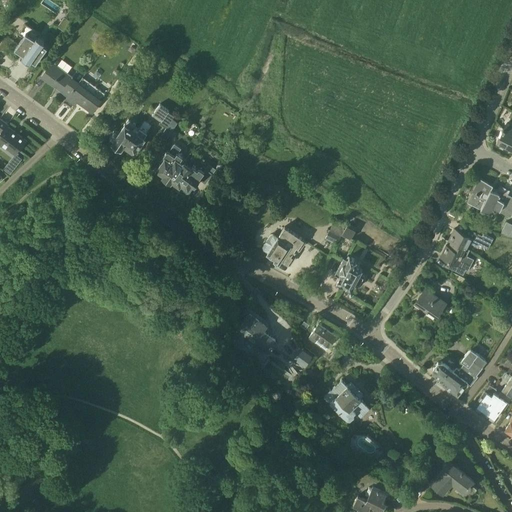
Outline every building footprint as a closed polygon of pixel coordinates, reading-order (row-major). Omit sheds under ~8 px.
[(20,40),(14,49),(23,55),(22,57),(30,62),(31,60),(36,63),(47,46),(43,43),(44,41),(36,36),(35,37),(24,29),(19,37),(22,38),(20,40)] [(106,41),(98,36),(93,42),(101,47),(106,41)] [(52,62),(41,76),(68,96),(78,82),(57,65),(59,62),(55,58),(52,62)] [(68,96),(66,98),(74,105),(77,101),(92,112),(102,99),(106,94),(82,76),(78,82),(68,96)] [(166,126),(174,114),(169,111),(159,104),(152,115),(161,120),(160,122),(166,126)] [(0,118),(0,130),(1,131),(0,132),(0,145),(1,146),(2,144),(15,154),(26,140),(7,125),(8,124),(0,118)] [(161,136),(166,140),(178,122),(172,118),(161,136)] [(113,131),(109,137),(110,139),(112,141),(121,148),(124,144),(135,151),(145,137),(144,137),(147,132),(139,127),(138,128),(135,126),(136,124),(128,119),(125,123),(118,132),(116,130),(113,131)] [(511,125),(506,123),(497,142),(511,149),(511,125)] [(175,155),(168,150),(166,150),(163,155),(164,157),(156,169),(163,174),(162,176),(171,182),(172,180),(185,162),(183,161),(182,162),(180,160),(183,156),(177,152),(175,155)] [(185,162),(172,180),(179,185),(179,188),(187,192),(189,192),(194,185),(198,180),(198,179),(205,183),(212,173),(205,168),(204,170),(199,167),(197,169),(192,165),(191,167),(185,162)] [(14,169),(7,163),(3,168),(10,174),(14,169)] [(497,189),(492,186),(493,185),(479,178),(467,202),(480,209),(490,213),(493,207),(499,210),(499,211),(511,217),(511,213),(511,196),(508,194),(510,190),(499,185),(497,189)] [(329,229),(325,238),(336,244),(340,235),(346,224),(335,219),(329,230),(329,229)] [(507,235),(511,225),(511,223),(506,221),(501,232),(507,235)] [(351,237),(356,228),(347,224),(342,233),(351,237)] [(267,251),(267,252),(275,257),(274,259),(279,262),(281,259),(288,264),(289,264),(295,256),(294,254),(293,254),(297,249),(298,249),(299,249),(304,241),(304,240),(284,226),(278,236),(274,233),(270,234),(263,246),(263,249),(267,251)] [(446,245),(445,247),(457,253),(461,246),(466,249),(467,249),(470,243),(477,246),(478,244),(488,248),(493,238),(483,233),(482,236),(471,230),(469,236),(464,233),(454,228),(448,240),(451,241),(448,246),(446,245)] [(445,247),(440,257),(450,261),(455,264),(453,269),(463,274),(466,269),(468,270),(473,259),(467,255),(469,250),(467,249),(466,249),(461,246),(457,253),(445,247)] [(354,264),(356,260),(349,256),(347,260),(343,258),(335,274),(339,276),(336,280),(348,287),(349,290),(352,291),(354,289),(353,286),(352,286),(353,284),(358,287),(361,286),(365,278),(364,275),(359,273),(362,268),(354,264)] [(436,317),(447,302),(425,287),(414,303),(427,313),(428,311),(436,317)] [(499,305),(495,311),(504,316),(507,310),(499,305)] [(277,339),(263,329),(266,325),(250,313),(230,340),(240,347),(247,337),(254,341),(253,342),(267,352),(277,339)] [(328,347),(336,336),(318,323),(311,334),(318,339),(315,343),(325,350),(328,346),(328,347)] [(312,355),(300,347),(292,359),(304,367),(312,355)] [(477,374),(488,360),(471,347),(461,361),(465,365),(461,370),(456,367),(454,370),(442,361),(438,362),(433,368),(433,373),(440,378),(438,379),(457,394),(466,382),(470,385),(478,375),(477,374)] [(334,354),(330,360),(335,364),(339,357),(342,353),(337,349),(334,354)] [(511,375),(498,394),(508,402),(509,402),(511,397),(511,375)] [(341,379),(324,396),(330,401),(347,419),(350,419),(354,415),(354,412),(355,411),(357,412),(361,416),(369,408),(365,404),(359,398),(363,394),(351,382),(347,385),(341,379)] [(484,413),(498,394),(495,392),(497,389),(490,384),(485,390),(485,389),(473,405),(484,413)] [(297,386),(287,391),(294,399),(299,397),(297,386)] [(508,402),(498,394),(484,413),(494,421),(508,402)] [(471,485),(475,481),(449,460),(438,473),(440,474),(431,485),(443,495),(452,484),(457,489),(455,491),(462,496),(464,493),(469,497),(476,489),(471,485)] [(402,489),(405,489),(407,486),(406,483),(401,479),(398,480),(396,483),(397,486),(402,489)] [(357,494),(353,504),(367,511),(368,509),(373,511),(375,507),(382,510),(386,501),(382,500),(386,493),(373,487),(367,499),(357,494)]
